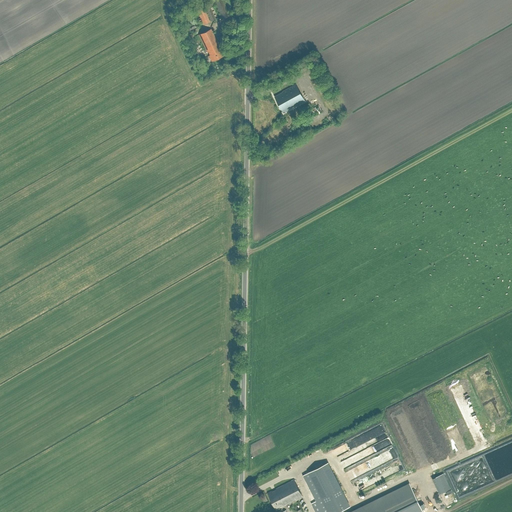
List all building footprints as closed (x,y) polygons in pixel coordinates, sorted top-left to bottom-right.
[(230,15),(222,0),(212,0),(213,0),(196,9),(203,25),(215,19),(210,7),(215,4),(222,19),(230,15)] [(223,55),(211,29),(199,35),(207,52),(208,51),(210,55),(209,56),(211,61),(223,55)] [(275,96),(284,112),(288,110),(288,109),(299,103),(300,104),(305,101),(296,84),(282,92),(283,92),(275,96)] [(315,120),(324,115),(319,107),(311,111),(315,120)] [(343,468),(361,464),(360,460),(363,459),(364,460),(366,459),(366,460),(375,458),(378,457),(371,458),(381,453),(379,449),(379,448),(372,449),(370,447),(365,452),(362,456),(360,456),(358,454),(354,456),(353,458),(352,456),(345,457),(346,461),(341,463),(341,464),(341,466),(343,468)] [(366,472),(391,462),(387,453),(362,464),(366,472)] [(327,463),(309,472),(327,507),(345,498),(327,463)] [(364,499),(405,483),(402,476),(367,489),(367,490),(363,491),(365,497),(363,497),(364,499)] [(285,505),(295,499),(296,500),(304,496),(295,479),(277,488),(277,489),(273,491),(272,491),(268,493),(277,509),(285,505)] [(423,511),(409,483),(348,511),(423,511)] [(322,511),(317,500),(311,503),(315,511),(322,511)]
